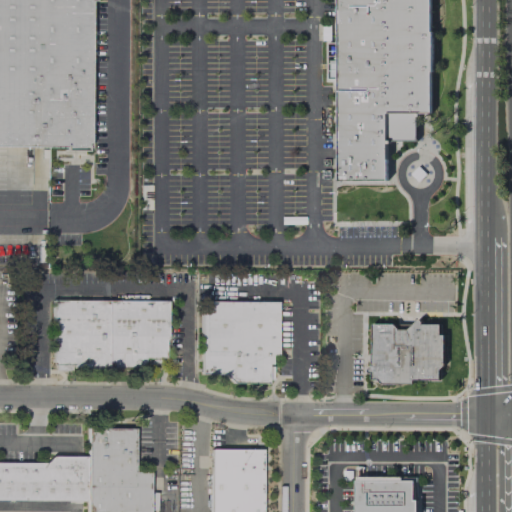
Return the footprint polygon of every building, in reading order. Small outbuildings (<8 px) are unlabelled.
[(0,0),(88,0),(88,145),(0,144),(0,0)] [(337,0),(338,181),(387,181),(386,140),(417,140),(416,114),(431,114),(430,0),(337,0)] [(50,300),(166,301),(166,338),(163,340),(163,359),(160,359),(160,363),(146,363),(146,358),(143,358),(143,361),(137,367),(72,367),(72,364),(69,364),(69,369),(54,369),(54,364),(50,364),(50,300)] [(199,300),(276,300),(277,365),(267,365),(267,366),(271,366),(271,380),(266,380),(266,383),(230,383),(223,374),(199,374),(199,300)] [(371,324),(392,324),(398,329),(407,329),(416,321),(418,320),(419,320),(420,322),(420,324),(439,324),(439,335),(443,335),(443,365),(439,370),(439,380),(412,380),(412,384),(381,384),(377,380),(371,380),(371,372),(369,373),(367,372),(367,371),(367,369),(371,365),(371,324)] [(85,511),(86,428),(132,429),(132,472),(148,472),(147,511),(85,511)] [(207,511),(208,448),(260,448),(259,511),(207,511)] [(0,465),(40,466),(50,456),(85,456),(84,500),(0,499),(0,465)] [(356,480),(356,511),(420,511),(420,480),(356,480)]
